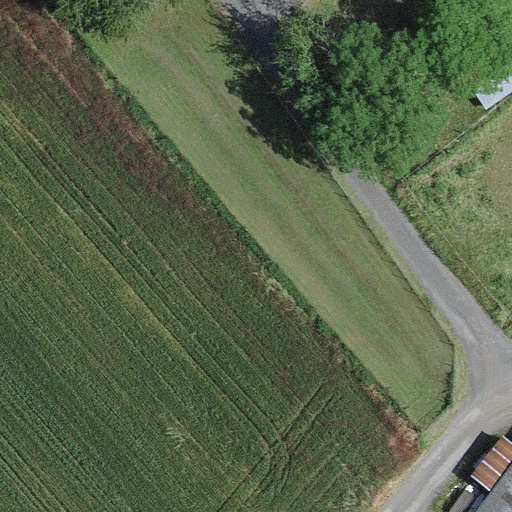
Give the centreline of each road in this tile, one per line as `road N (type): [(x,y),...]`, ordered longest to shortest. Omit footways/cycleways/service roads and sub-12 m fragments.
road 1 (track): [(511,373),(239,0)]
road 2 (track): [(385,511),(511,411)]
